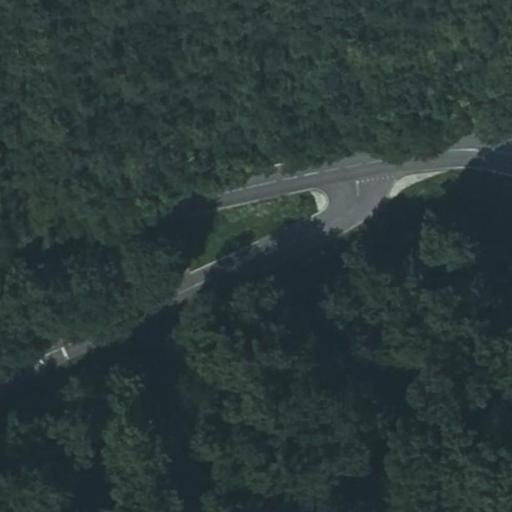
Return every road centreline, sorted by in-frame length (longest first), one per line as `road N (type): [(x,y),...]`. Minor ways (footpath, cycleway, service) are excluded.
road 1 (tertiary): [(0,386),(328,225),(362,194),(369,168)]
road 2 (secondary): [(0,254),(369,168)]
